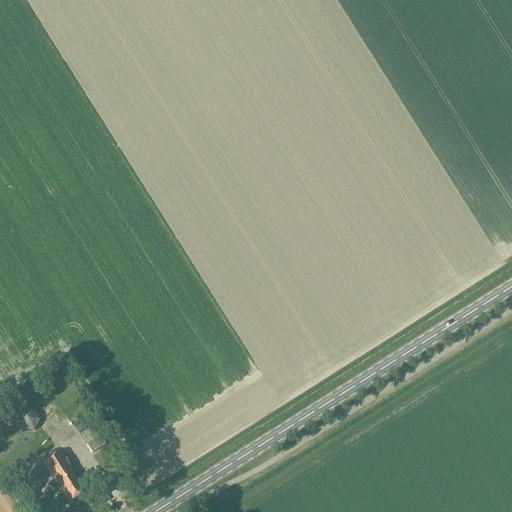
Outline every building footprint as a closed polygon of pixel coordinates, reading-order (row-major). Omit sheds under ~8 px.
[(35,430),(40,420),(34,409),(21,410),(16,420),(22,431),(35,430)] [(68,423),(64,426),(69,434),(73,432),(68,423)] [(87,445),(93,454),(105,446),(100,437),(87,445)] [(69,503),(86,492),(61,452),(44,463),(69,503)] [(50,483),(50,474),(38,474),(38,483),(50,483)] [(35,480),(21,489),(26,496),(40,487),(35,480)]
